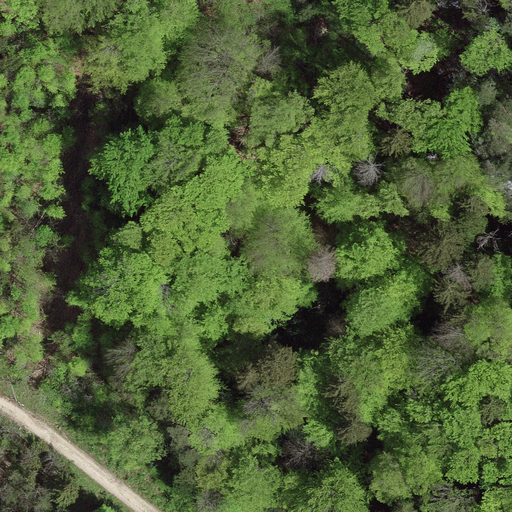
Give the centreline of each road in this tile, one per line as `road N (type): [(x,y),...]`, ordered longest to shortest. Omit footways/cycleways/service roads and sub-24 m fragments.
road 1 (track): [(0,408),(146,511)]
road 2 (track): [(0,5),(68,12),(124,9),(135,0)]
